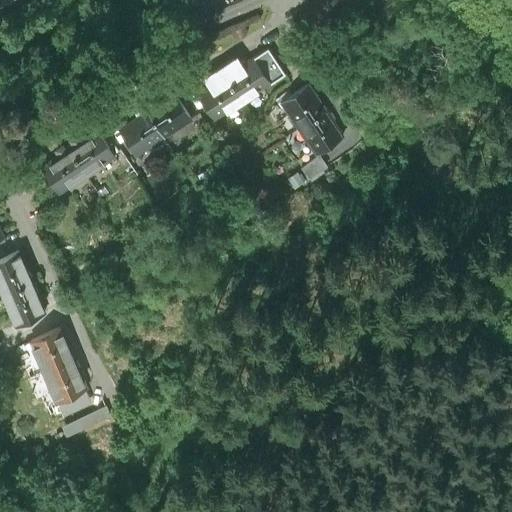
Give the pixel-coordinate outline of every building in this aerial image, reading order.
[(277,40),(263,49),(280,76),(294,67),(277,40)] [(263,49),(235,67),(251,94),(280,76),(263,49)] [(223,112),(251,94),(235,67),(206,85),(223,112)] [(310,123),(338,106),(320,78),(292,95),(310,123)] [(186,83),(160,99),(177,127),(203,110),(186,83)] [(149,145),(177,127),(160,99),(131,117),(149,145)] [(355,134),(338,106),(310,123),(327,151),(355,134)] [(109,119),(81,138),(96,163),(125,144),(109,119)] [(67,182),(96,163),(81,138),(52,157),(67,182)] [(329,167),(322,156),(305,167),(312,178),(329,167)] [(298,171),(288,177),(295,188),(305,182),(298,171)] [(0,231),(14,225),(1,196),(0,196),(0,231)] [(0,252),(13,282),(41,270),(28,240),(0,252)] [(54,301),(41,270),(13,282),(26,313),(54,301)] [(39,329),(53,359),(83,345),(69,315),(39,329)] [(97,374),(83,345),(53,359),(67,388),(97,374)] [(112,411),(105,395),(60,414),(65,426),(82,419),(83,424),(112,411)]
